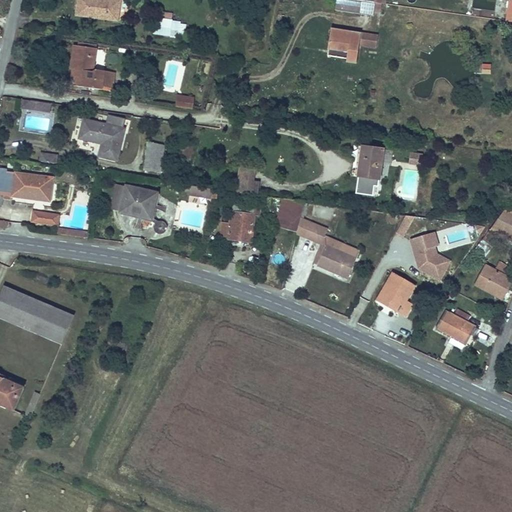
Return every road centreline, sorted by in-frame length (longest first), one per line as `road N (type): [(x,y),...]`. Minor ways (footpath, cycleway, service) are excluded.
road 1 (secondary): [(0,239),(143,259),(277,299),(481,396)]
road 2 (unclassified): [(0,84),(214,115)]
